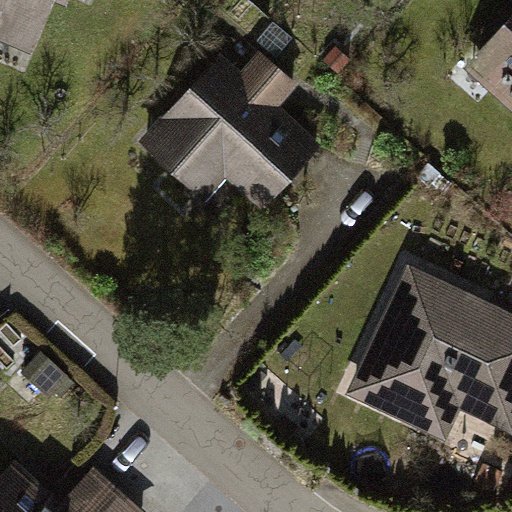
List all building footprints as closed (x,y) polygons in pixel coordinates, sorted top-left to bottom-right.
[(0,0),(0,11),(62,49),(91,0),(0,0)] [(511,78),(499,93),(511,104),(511,78)] [(280,84),(191,144),(254,238),(344,179),(280,84)] [(511,329),(434,296),(385,411),(464,445),(476,418),(511,432),(511,329)] [(71,511),(39,484),(15,511),(71,511)]
